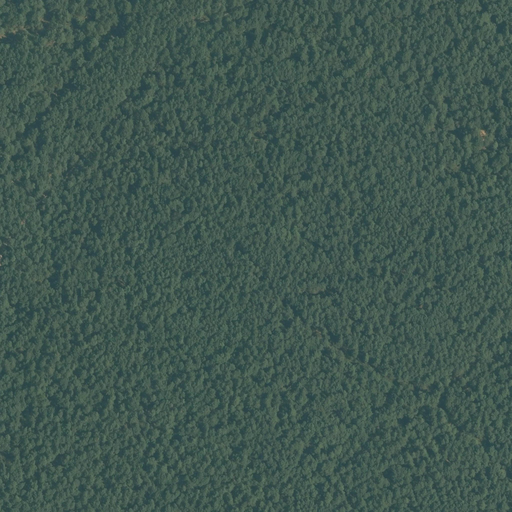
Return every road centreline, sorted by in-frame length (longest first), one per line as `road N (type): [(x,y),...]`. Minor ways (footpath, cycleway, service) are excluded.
road 1 (unknown): [(0,258),(23,220),(119,126),(175,45),(276,0)]
road 2 (track): [(0,159),(64,96),(134,0)]
road 3 (unknown): [(452,511),(459,483),(442,445),(454,405),(511,339)]
